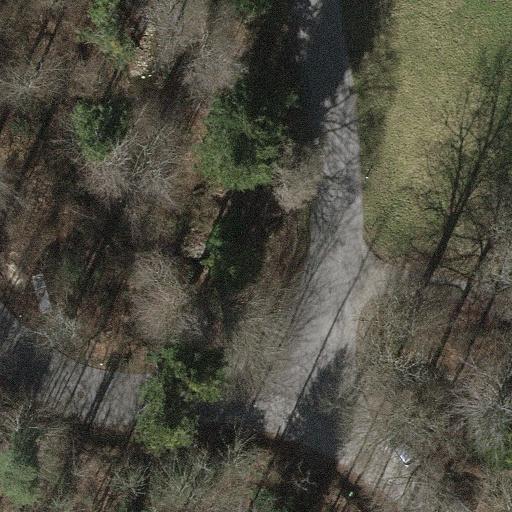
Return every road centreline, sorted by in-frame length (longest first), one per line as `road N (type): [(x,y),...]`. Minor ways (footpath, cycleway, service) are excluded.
road 1 (tertiary): [(0,330),(58,370),(137,392),(219,393),(270,376),(299,354),(324,317),(340,243),(317,0)]
road 2 (track): [(270,376),(410,511)]
road 3 (track): [(337,274),(435,283),(511,307)]
